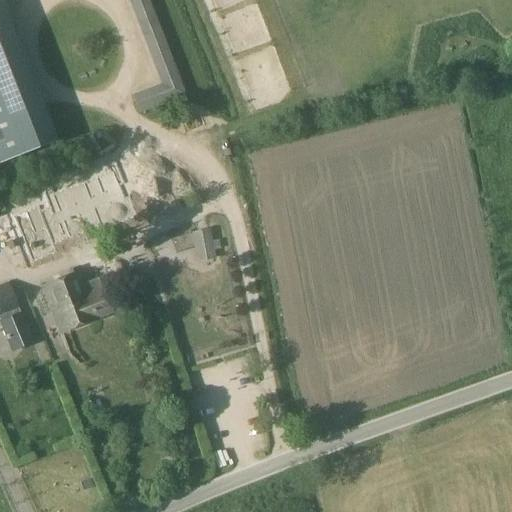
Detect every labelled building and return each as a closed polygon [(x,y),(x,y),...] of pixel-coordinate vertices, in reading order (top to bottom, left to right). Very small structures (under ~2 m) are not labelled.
[(128,0),(161,85),(133,95),(140,113),(185,96),(149,0),(128,0)] [(0,163),(55,143),(0,1),(0,163)] [(41,209),(16,219),(33,266),(59,256),(56,248),(101,230),(103,234),(139,220),(119,166),(83,180),(86,186),(57,197),(54,191),(45,194),(51,211),(43,214),(41,209)] [(214,260),(208,231),(193,234),(198,263),(214,260)] [(68,272),(70,277),(41,288),(59,334),(111,314),(98,280),(82,287),(75,270),(68,272)] [(8,283),(0,286),(0,326),(11,354),(33,345),(24,322),(28,320),(25,312),(21,314),(20,313),(8,283)]
